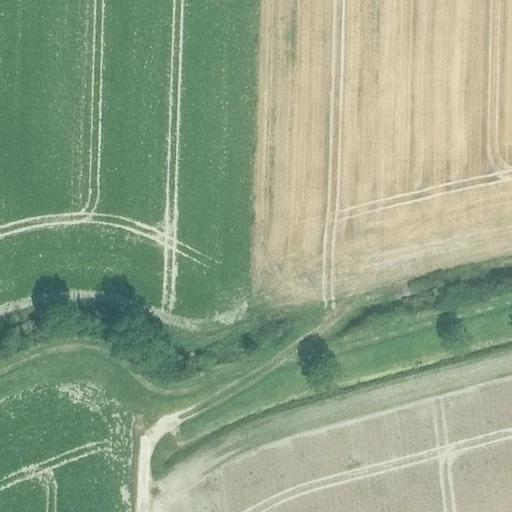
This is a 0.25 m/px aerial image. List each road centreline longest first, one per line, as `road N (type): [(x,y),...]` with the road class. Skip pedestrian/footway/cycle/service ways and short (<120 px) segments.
road 1 (track): [(0,368),(74,353),(201,380),(395,322),(511,300)]
road 2 (track): [(378,285),(347,319),(156,441),(145,464),(145,511)]
road 3 (track): [(387,400),(287,424),(145,493)]
